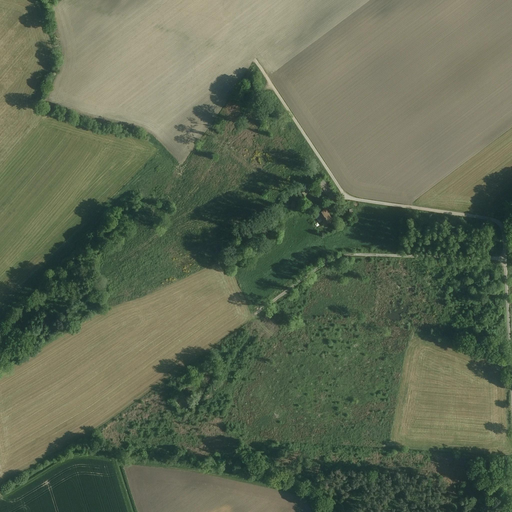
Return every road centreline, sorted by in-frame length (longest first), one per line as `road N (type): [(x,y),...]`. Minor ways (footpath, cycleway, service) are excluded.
road 1 (unclassified): [(511,405),(500,223),(346,196),(255,61)]
road 2 (track): [(245,319),(341,255),(511,258)]
road 3 (track): [(126,362),(227,286),(278,297)]
